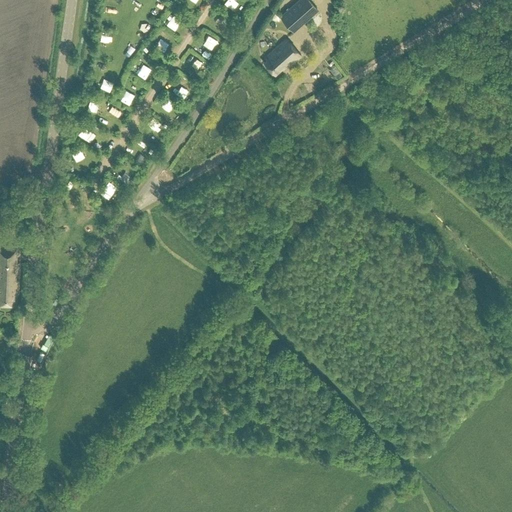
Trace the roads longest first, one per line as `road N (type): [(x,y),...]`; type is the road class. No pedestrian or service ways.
road 1 (unclassified): [(161,192),(486,0)]
road 2 (track): [(240,296),(455,42)]
road 3 (tertiary): [(27,322),(73,0)]
road 4 (track): [(54,511),(240,296)]
road 5 (unclassified): [(150,180),(266,0)]
road 6 (track): [(381,132),(511,247)]
road 7 (unclassified): [(49,327),(134,203)]
road 8 (tertiary): [(4,511),(22,369)]
